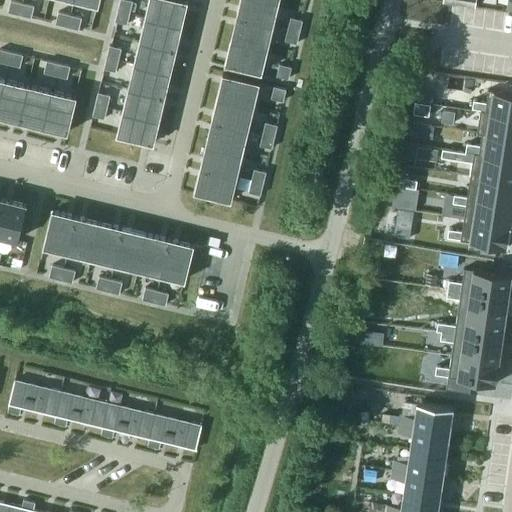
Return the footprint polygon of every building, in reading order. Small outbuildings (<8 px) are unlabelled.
[(12,0),(10,0),(8,12),(20,15),(23,3),(12,0)] [(131,0),(120,0),(118,9),(130,12),(133,0),(131,0)] [(185,0),(149,0),(146,15),(182,24),(187,0),(185,0)] [(272,25),(278,1),(272,0),(240,0),(237,16),(272,25)] [(23,3),(20,15),(31,17),(34,5),(23,3)] [(118,9),(115,21),(127,24),(130,12),(118,9)] [(59,11),(56,23),(67,26),(70,14),(59,11)] [(70,14),(67,26),(79,29),(82,17),(70,14)] [(146,15),(140,39),(176,47),(182,24),(146,15)] [(266,48),(272,25),(237,16),(231,40),(266,48)] [(300,31),(303,20),(291,17),(288,29),(300,31)] [(297,43),(300,31),(288,29),(285,40),(297,43)] [(140,39),(135,62),(170,70),(176,47),(140,39)] [(261,72),(266,48),(231,40),(226,63),(261,72)] [(110,45),(107,57),(119,60),(122,48),(110,45)] [(0,48),(0,61),(9,63),(11,52),(0,48)] [(11,52),(9,63),(20,66),(23,54),(11,52)] [(107,57),(104,68),(116,71),(119,60),(107,57)] [(47,60),(44,72),(56,75),(59,63),(47,60)] [(135,62),(129,85),(165,94),(170,70),(135,62)] [(59,63),(56,75),(68,78),(70,66),(59,63)] [(289,79),(292,67),(280,64),(277,76),(289,79)] [(251,105),(257,82),(223,74),(217,97),(251,105)] [(4,79),(0,93),(0,115),(19,120),(28,85),(4,79)] [(28,85),(19,120),(43,126),(52,90),(28,85)] [(129,85),(124,109),(159,117),(165,94),(129,85)] [(283,101),(286,89),(274,86),(271,98),(283,101)] [(435,90),(418,88),(416,101),(433,103),(435,90)] [(474,100),(472,108),(481,109),(511,114),(511,92),(489,89),(487,102),(474,100)] [(52,90),(43,126),(67,132),(76,96),(52,90)] [(98,92),(96,104),(108,107),(110,95),(98,92)] [(246,129),(251,105),(217,97),(212,121),(246,129)] [(414,107),(413,113),(429,115),(431,104),(416,101),(415,101),(414,107)] [(96,104),(93,115),(105,118),(108,107),(96,104)] [(124,109),(118,134),(153,143),(159,117),(124,109)] [(511,114),(481,109),(477,133),(482,134),(483,134),(511,138),(511,114)] [(240,152),(246,129),(212,121),(206,144),(240,152)] [(275,136),(278,125),(266,122),(263,133),(275,136)] [(410,127),(409,134),(432,138),(434,126),(411,122),(410,122),(410,127)] [(272,148),(275,136),(263,133),(260,145),(272,148)] [(467,142),(466,152),(511,158),(511,138),(483,134),(482,134),(480,145),(467,142)] [(235,176),(240,152),(206,144),(200,167),(235,176)] [(443,148),(441,157),(473,161),(471,174),(511,180),(511,158),(466,152),(443,148)] [(229,199),(235,176),(200,167),(195,191),(229,199)] [(264,183),(266,171),(254,168),(252,180),(264,183)] [(511,180),(471,174),(467,196),(511,202),(511,180)] [(404,177),(403,186),(416,188),(417,180),(404,177)] [(261,195),(264,183),(252,180),(249,192),(261,195)] [(419,189),(395,185),(394,192),(418,196),(419,189)] [(454,194),(453,202),(466,204),(464,217),(511,224),(511,220),(511,202),(467,196),(454,194)] [(26,204),(2,198),(0,206),(0,234),(17,239),(26,204)] [(67,251),(76,216),(52,210),(44,245),(67,251)] [(91,257),(99,222),(76,216),(67,251),(91,257)] [(449,228),(447,237),(461,239),(460,240),(508,247),(511,224),(464,217),(462,230),(449,228)] [(114,262),(123,227),(99,222),(91,257),(114,262)] [(137,268),(145,233),(123,227),(114,262),(137,268)] [(410,238),(411,230),(395,227),(394,236),(410,238)] [(161,274),(169,238),(146,233),(145,233),(137,268),(161,274)] [(184,280),(193,244),(169,238),(161,274),(184,280)] [(61,279),(64,267),(52,264),(49,276),(61,279)] [(76,270),(64,267),(61,279),(73,282),(76,270)] [(449,280),(448,288),(508,297),(511,275),(464,268),(462,282),(449,280)] [(426,273),(425,284),(435,286),(437,275),(426,273)] [(108,291),(111,279),(99,276),(96,288),(108,291)] [(122,281),(111,279),(108,291),(119,293),(122,281)] [(154,302),(157,290),(145,287),(142,299),(154,302)] [(448,288),(447,296),(460,298),(458,311),(505,318),(508,297),(448,288)] [(169,293),(157,290),(154,302),(166,305),(169,293)] [(438,322),(437,330),(441,331),(502,340),(505,318),(458,311),(456,324),(438,322)] [(355,328),(354,342),(368,344),(370,330),(355,328)] [(441,331),(440,339),(453,341),(451,354),(499,361),(502,340),(441,331)] [(437,365),(435,373),(448,375),(446,388),(470,392),(472,380),(495,383),(499,361),(451,354),(450,367),(437,365)] [(15,379),(9,403),(10,404),(21,407),(56,415),(62,391),(15,379)] [(102,426),(108,402),(62,391),(56,415),(68,418),(102,426)] [(149,438),(155,413),(108,402),(102,426),(103,427),(114,429),(149,438)] [(403,416),(401,425),(449,432),(453,408),(454,408),(454,407),(420,402),(418,418),(403,416)] [(20,414),(21,407),(10,404),(8,411),(20,414)] [(202,425),(155,413),(149,438),(161,441),(196,449),(202,425)] [(66,425),(68,418),(56,415),(54,422),(66,425)] [(401,425),(400,434),(415,437),(414,448),(446,453),(449,432),(401,425)] [(113,436),(114,429),(103,427),(101,433),(113,436)] [(339,431),(324,428),(323,435),(338,437),(339,431)] [(159,448),(161,441),(149,438),(148,445),(159,448)] [(396,461),(395,469),(442,476),(446,453),(414,448),(411,463),(396,461)] [(366,469),(364,481),(376,482),(377,470),(366,469)] [(395,469),(393,479),(406,481),(405,493),(439,498),(442,476),(395,469)] [(387,504),(386,511),(437,511),(439,498),(405,493),(402,507),(387,504)] [(24,499),(22,506),(34,508),(35,502),(24,499)] [(0,511),(32,511),(34,508),(22,506),(0,500),(0,511)]
